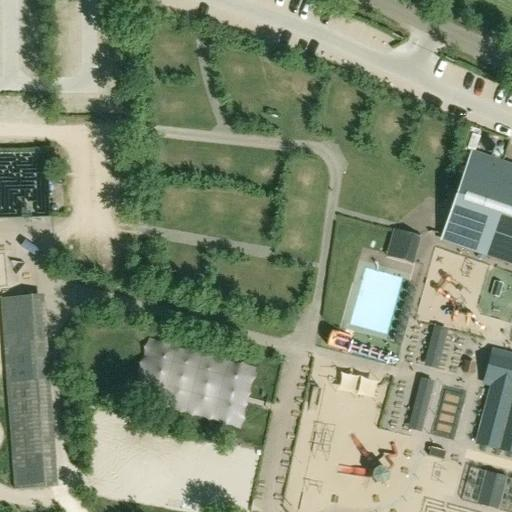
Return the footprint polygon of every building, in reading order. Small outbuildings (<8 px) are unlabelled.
[(196,63),(196,39),(160,39),(160,63),(196,63)] [(305,106),(310,85),(278,79),(274,100),(305,106)] [(358,111),(364,87),(339,81),(333,105),(358,111)] [(258,93),(238,93),(238,108),(258,108),(258,93)] [(382,121),(404,126),(409,104),(388,99),(382,121)] [(202,118),(201,104),(174,105),(175,119),(202,118)] [(447,150),(454,129),(433,121),(426,143),(447,150)] [(470,145),(483,146),(483,128),(470,128),(470,145)] [(212,147),(184,147),(185,172),(213,171),(212,147)] [(511,170),(469,156),(441,238),(511,262),(511,170)] [(288,177),(316,185),(322,167),(293,158),(288,177)] [(171,223),(195,224),(196,202),(172,202),(171,223)] [(267,224),(284,229),(289,211),(272,206),(267,224)] [(255,250),(284,252),(286,233),(256,231),(255,250)] [(411,266),(419,239),(399,233),(391,260),(411,266)] [(311,255),(311,235),(290,235),(289,255),(311,255)] [(190,258),(190,283),(211,282),(210,258),(190,258)] [(479,262),(474,276),(487,280),(491,267),(479,262)] [(304,277),(287,274),(282,294),(300,297),(304,277)] [(437,282),(453,311),(467,303),(452,274),(437,282)] [(226,297),(248,298),(249,276),(227,275),(226,297)] [(34,297),(0,300),(0,315),(13,491),(47,489),(34,297)] [(100,355),(117,353),(115,325),(98,326),(100,355)] [(447,332),(434,329),(423,369),(437,372),(447,332)] [(482,385),(491,388),(511,392),(511,354),(491,349),(482,385)] [(216,381),(232,381),(232,356),(216,356),(216,381)] [(250,380),(275,386),(281,363),(256,357),(250,380)] [(421,434),(433,385),(421,382),(408,431),(421,434)] [(177,386),(170,415),(185,419),(193,391),(177,386)] [(511,453),(511,392),(491,388),(476,445),(511,453)] [(218,405),(214,428),(233,431),(237,409),(218,405)] [(242,435),(264,443),(275,415),(252,407),(242,435)] [(101,436),(123,436),(123,417),(101,417),(101,436)] [(184,464),(186,433),(163,432),(162,463),(184,464)] [(225,479),(231,450),(214,447),(208,476),(225,479)] [(264,482),(270,452),(251,448),(245,478),(264,482)] [(371,463),(382,477),(392,469),(381,455),(371,463)] [(111,483),(134,479),(130,459),(107,463),(111,483)] [(372,477),(371,465),(347,466),(347,478),(372,477)] [(508,478),(485,472),(477,505),(499,511),(508,478)]
